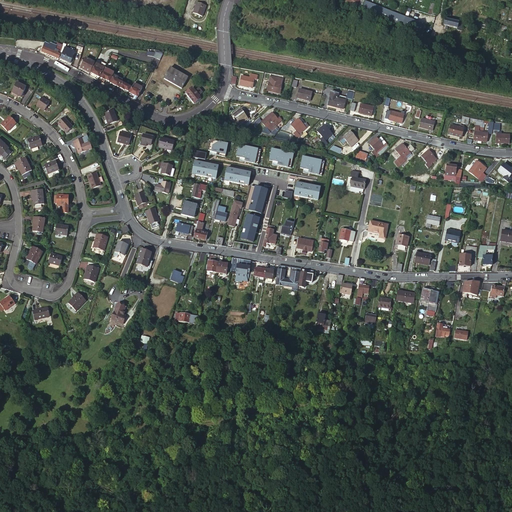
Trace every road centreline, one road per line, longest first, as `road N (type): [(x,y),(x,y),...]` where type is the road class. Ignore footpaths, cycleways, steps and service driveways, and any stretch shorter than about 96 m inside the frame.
road 1 (residential): [(511,275),(373,275),(162,242),(126,212)]
road 2 (residential): [(220,90),(450,147),(511,153)]
road 3 (tertiary): [(220,90),(198,113),(151,116),(17,54)]
road 4 (residential): [(126,212),(88,110),(66,85),(17,54)]
road 5 (residential): [(85,217),(68,282),(52,296),(10,280),(18,223)]
road 6 (residential): [(85,217),(60,144),(0,99)]
